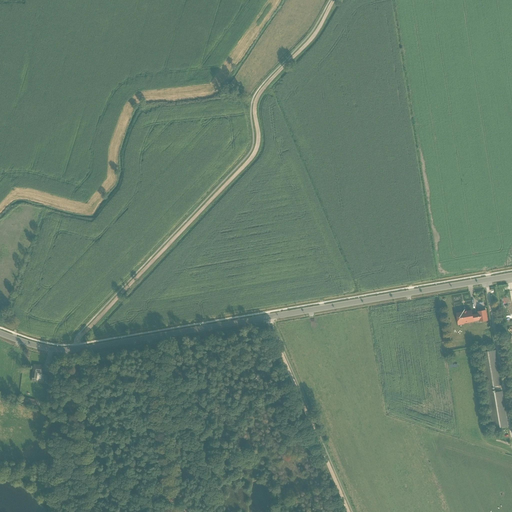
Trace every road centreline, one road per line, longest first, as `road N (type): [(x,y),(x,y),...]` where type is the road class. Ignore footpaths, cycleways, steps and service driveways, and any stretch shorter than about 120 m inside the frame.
road 1 (track): [(335,0),(256,98),(258,138),(249,159),(78,337)]
road 2 (secondary): [(268,317),(511,275)]
road 3 (track): [(348,511),(270,324)]
road 4 (secondary): [(77,348),(268,317)]
road 5 (track): [(146,332),(174,511)]
road 6 (track): [(65,349),(89,511)]
